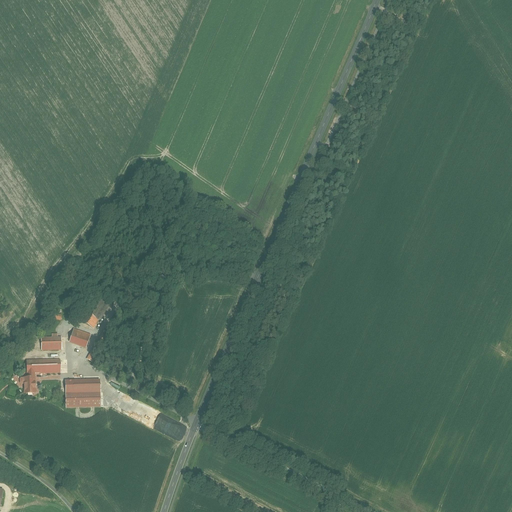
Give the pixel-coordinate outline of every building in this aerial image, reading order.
[(88,315),(81,325),(91,333),(99,323),(88,315)] [(103,329),(102,329),(84,362),(93,366),(93,365),(111,334),(103,329)] [(68,345),(86,350),(91,335),(72,330),(68,345)] [(41,347),(62,348),(62,337),(41,336),(41,347)] [(36,395),(36,378),(60,378),(60,363),(25,364),(25,380),(23,380),(23,395),(36,395)] [(101,380),(65,381),(65,398),(68,397),(68,400),(68,408),(102,408),(101,380)]
